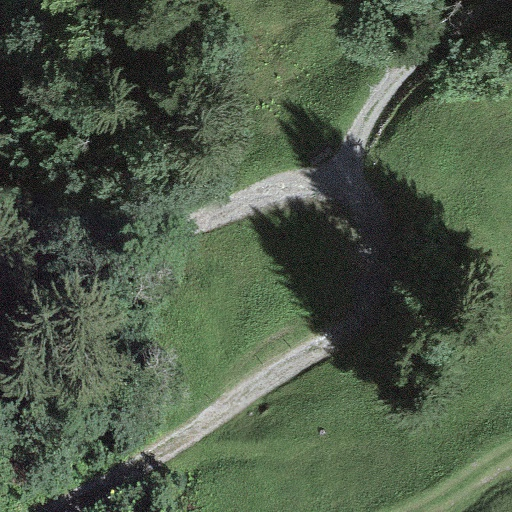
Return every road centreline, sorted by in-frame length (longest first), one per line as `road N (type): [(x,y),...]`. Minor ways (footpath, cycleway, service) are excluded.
road 1 (unclassified): [(0,313),(290,186),(355,181),(361,132),(407,68),(500,0)]
road 2 (track): [(55,511),(378,315),(387,260),(355,181)]
